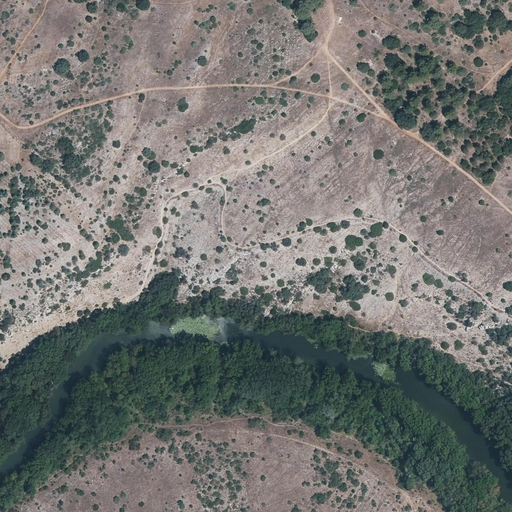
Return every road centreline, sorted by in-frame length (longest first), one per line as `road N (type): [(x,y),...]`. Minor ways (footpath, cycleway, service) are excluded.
road 1 (track): [(511,316),(381,222),(350,219),(255,246),(231,245),(218,182),(164,203),(160,239),(130,298),(58,331),(0,371)]
road 2 (track): [(0,113),(28,126),(142,90),(239,85),(299,90),(391,121)]
road 3 (track): [(439,511),(362,466),(277,435)]
road 4 (track): [(391,121),(511,214)]
road 5 (track): [(391,121),(325,51),(327,0)]
